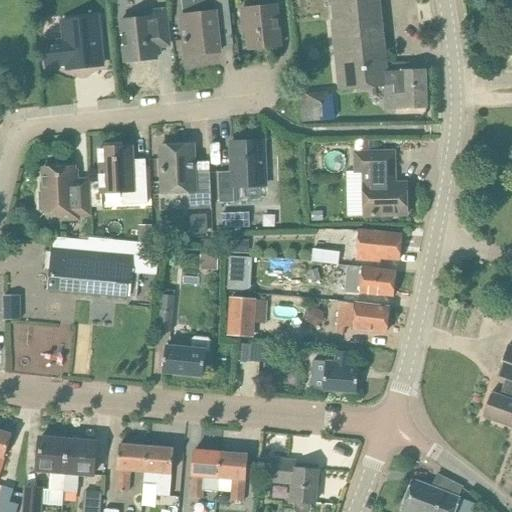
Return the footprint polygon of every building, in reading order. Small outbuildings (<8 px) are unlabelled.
[(182,0),(184,15),(182,16),(186,56),(219,52),(220,52),(219,47),(219,40),(232,39),(228,0),(182,0)] [(379,0),(328,0),(339,92),(387,86),(387,96),(394,96),(395,109),(426,108),(425,71),(414,71),(414,64),(387,64),(379,0)] [(276,6),(241,9),(243,25),(246,24),(249,49),(281,45),(276,6)] [(137,18),(121,20),(126,63),(157,59),(155,47),(169,46),(165,10),(137,14),(137,18)] [(64,38),(46,40),(49,65),(67,63),(67,67),(105,63),(100,18),(62,22),(64,38)] [(301,97),(303,122),(334,119),(332,94),(301,97)] [(379,139),(370,139),(370,140),(370,148),(379,148),(379,139)] [(261,140),(229,142),(230,171),(216,172),(217,203),(232,202),(232,187),(264,185),(261,140)] [(370,140),(355,141),(355,151),(370,151),(370,148),(370,140)] [(100,149),(101,184),(102,193),(122,192),(123,205),(147,204),(145,160),(132,160),(131,147),(122,148),(121,143),(105,144),(105,148),(100,149)] [(161,146),(163,194),(188,193),(189,209),(210,208),(208,168),(194,169),(193,144),(161,146)] [(394,152),(355,153),(356,171),(364,171),(364,184),(363,184),(364,216),(407,215),(406,183),(392,184),(392,175),(394,175),(394,152)] [(74,167),(43,169),(44,192),(39,192),(40,210),(45,210),(45,213),(46,212),(46,210),(61,210),(62,221),(77,220),(76,216),(90,215),(89,180),(75,180),(74,167)] [(323,211),(313,212),(313,221),(323,221),(323,211)] [(152,225),(138,225),(138,243),(152,243),(152,225)] [(83,229),(79,234),(80,240),(88,241),(89,237),(92,238),(91,229),(83,229)] [(380,261),(381,259),(400,261),(402,235),(358,231),(356,259),(380,261)] [(46,252),(45,269),(51,270),(49,289),(93,293),(102,294),(129,296),(137,297),(139,274),(156,275),(159,245),(89,238),(88,241),(54,238),(52,253),(46,252)] [(201,239),(200,270),(217,271),(218,240),(201,239)] [(311,264),(337,266),(338,252),(313,250),(311,264)] [(247,293),(250,261),(232,259),(229,291),(247,293)] [(327,298),(327,301),(339,302),(355,304),(355,303),(357,304),(359,293),(374,295),(394,297),(396,271),(376,269),(361,268),(348,266),(347,283),(346,291),(344,291),(339,290),(328,289),(328,290),(327,298)] [(21,295),(5,295),(5,318),(22,318),(21,295)] [(159,331),(171,332),(174,296),(163,295),(159,331)] [(227,337),(257,336),(257,296),(227,296),(227,337)] [(337,318),(336,333),(344,334),(345,326),(352,327),(352,329),(367,330),(386,333),(389,307),(369,305),(358,304),(357,304),(355,303),(355,304),(339,302),(337,318)] [(193,340),(192,349),(165,347),(163,372),(203,376),(205,351),(210,351),(211,341),(209,338),(195,337),(193,340)] [(240,341),(238,362),(250,362),(252,342),(240,341)] [(511,346),(508,345),(497,375),(506,379),(503,387),(511,390),(511,346)] [(312,376),(311,385),(314,388),(323,389),(323,390),(340,392),(356,393),(359,366),(349,365),(350,352),(337,351),(335,364),(326,363),(325,370),(325,374),(316,373),(312,376)] [(511,390),(503,387),(500,396),(491,393),(483,417),(511,427),(511,390)] [(0,470),(12,435),(0,430),(0,470)] [(38,458),(37,472),(47,473),(52,473),(50,491),(64,492),(66,474),(64,474),(68,440),(40,438),(38,458)] [(66,474),(64,492),(77,494),(79,475),(93,477),(94,462),(95,452),(96,442),(68,440),(64,474),(66,474)] [(127,493),(129,471),(144,472),(146,447),(119,445),(116,492),(127,493)] [(170,496),(172,469),(174,449),(146,447),(144,472),(158,474),(156,495),(170,496)] [(192,471),(190,498),(202,499),(202,491),(216,493),(217,493),(217,492),(219,478),(218,478),(220,453),(194,451),(192,471)] [(219,478),(217,492),(230,493),(230,502),(244,503),(245,489),(246,475),(248,455),(220,453),(218,478),(219,478)] [(290,501),(294,501),(293,511),(294,511),(308,511),(310,510),(310,503),(315,503),(318,471),(295,469),(295,462),(270,459),(268,483),(291,485),(290,501)] [(457,497),(461,487),(438,475),(433,488),(412,479),(400,510),(405,511),(468,511),(472,505),(460,500),(461,499),(457,497)] [(0,511),(16,511),(19,506),(9,502),(13,491),(1,486),(0,489),(0,511)] [(21,511),(41,511),(44,488),(23,486),(21,511)] [(99,511),(101,494),(85,493),(83,511),(99,511)]
